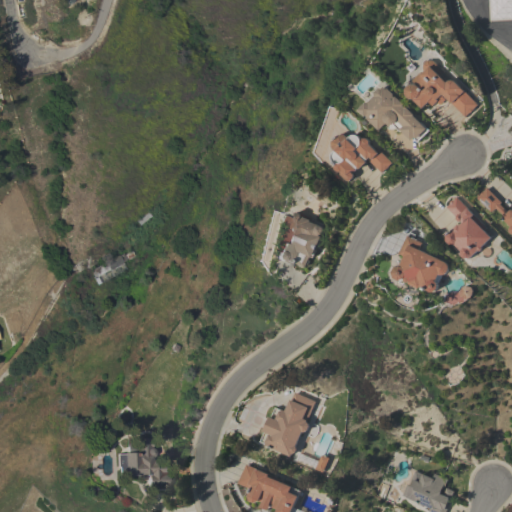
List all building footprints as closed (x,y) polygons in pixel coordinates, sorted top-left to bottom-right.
[(488,0),(511,0),(511,18),(490,20),(488,0)] [(472,109),(473,109),(469,113),(468,113),(464,117),(443,95),(441,96),(444,99),(439,105),(436,102),(433,105),(429,102),(422,108),(413,99),(409,98),(407,96),(405,93),(406,89),(408,86),(411,84),(416,84),(412,80),(420,72),(422,74),(424,71),(422,70),(423,63),(421,62),(424,60),(426,61),(432,60),(450,78),(448,80),(451,80),(453,80),(477,104),(472,109)] [(394,94),(394,95),(395,97),(396,96),(405,104),(404,105),(406,107),(406,106),(414,114),(414,115),(422,124),(423,123),(430,130),(417,142),(413,138),(411,140),(402,131),(401,132),(394,125),(391,124),(388,123),(387,123),(380,130),(369,119),(370,118),(368,115),(367,116),(360,110),(362,108),(360,107),(365,102),(367,103),(376,94),(376,92),(380,88),(383,88),(385,86),(387,89),(388,88),(394,94)] [(392,162),(382,172),(369,159),(367,161),(368,162),(361,168),(359,167),(353,173),(356,175),(350,181),(342,174),(342,171),(339,171),(336,168),(337,164),(333,161),(334,160),(333,158),(333,156),(334,153),(337,151),(334,147),(334,141),(341,135),(346,134),(349,138),(353,135),(355,134),(358,135),(360,136),(363,139),(364,138),(367,138),(370,140),(370,144),(376,150),(378,148),(392,162)] [(503,218),(504,216),(496,208),(491,212),(477,198),(487,188),(502,202),(500,204),(508,212),(511,210),(511,209),(511,234),(510,231),(510,228),(511,226),(503,218)] [(486,227),(484,230),(491,237),(482,246),(483,248),(479,252),(478,250),(469,259),(468,258),(464,258),(461,255),(461,251),(455,244),(450,244),(446,241),(446,235),(450,231),(453,231),(452,230),(458,224),(459,225),(462,222),(461,221),(458,221),(456,219),(456,217),(446,207),(449,203),(449,201),(451,199),(453,200),(456,197),(486,227)] [(273,251),(274,249),(273,248),(276,241),(279,242),(285,227),(277,224),(281,214),(292,219),(293,219),(292,217),(294,213),(297,212),(301,214),(302,216),(310,219),(309,221),(318,225),(323,227),(323,229),(321,234),(319,235),(319,236),(321,237),(313,258),(310,257),(309,259),(309,260),(307,265),(306,265),(305,267),(295,263),(294,266),(293,267),(275,259),(274,257),(276,252),(273,251)] [(407,235),(421,242),(418,249),(446,262),(448,264),(448,267),(448,269),(447,271),(445,274),(443,274),(441,274),(439,274),(435,281),(437,282),(438,284),(438,287),(437,290),(436,291),(433,292),(432,292),(419,286),(418,288),(408,283),(409,282),(407,282),(404,281),(404,278),(399,280),(394,277),(392,272),(394,267),(400,266),(404,257),(398,254),(407,235)] [(91,270),(105,262),(117,255),(118,256),(122,253),(126,259),(122,262),(123,263),(109,271),(109,269),(95,277),(91,270)] [(315,401),(307,420),(308,420),(307,422),(309,422),(310,426),(308,431),(304,432),(303,431),(297,445),(299,449),(297,452),(293,454),(292,456),(266,445),(267,444),(261,441),(264,432),(263,432),(270,417),(271,417),(275,406),(286,411),(294,392),(315,401)] [(115,454),(122,454),(122,453),(125,453),(125,446),(137,446),(136,439),(151,438),(151,448),(153,448),(154,448),(154,450),(155,453),(154,456),(151,456),(151,460),(154,460),(154,463),(166,462),(167,478),(171,478),(171,486),(165,487),(165,489),(147,490),(146,477),(140,477),(140,475),(125,476),(125,474),(117,475),(117,467),(115,467),(115,454)] [(298,458),(300,452),(321,461),(323,455),(331,458),(325,472),(317,469),(318,466),(298,458)] [(300,490),(298,495),(300,496),(295,507),(306,511),(277,511),(279,509),(271,506),(269,510),(261,506),(263,502),(260,501),(255,502),(251,501),(249,496),(252,489),(238,483),(246,464),(256,468),(270,474),(269,475),(293,486),(293,487),(300,490)] [(413,501),(402,496),(407,483),(408,484),(413,472),(421,475),(422,474),(432,478),(434,473),(448,479),(442,493),(443,494),(446,487),(454,491),(451,498),(452,498),(446,511),(430,511),(428,511),(430,508),(413,501)] [(383,499),(374,495),(379,482),(389,486),(383,499)]
